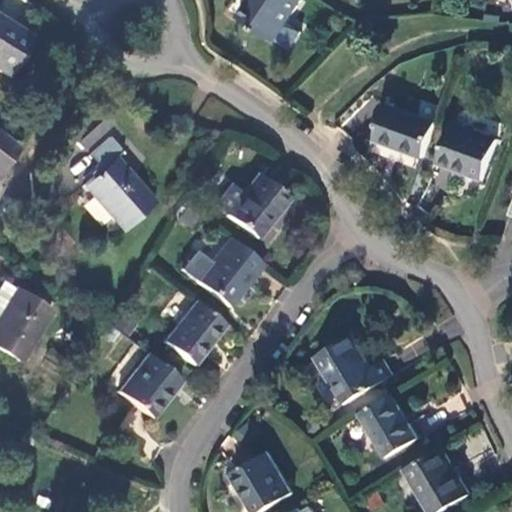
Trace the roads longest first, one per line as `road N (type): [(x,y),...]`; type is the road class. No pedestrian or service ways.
road 1 (residential): [(180,511),(186,462),(313,281),(361,233)]
road 2 (residential): [(361,233),(302,146),(168,58)]
road 3 (residential): [(511,443),(462,302)]
road 4 (residential): [(462,302),(434,272),(396,261),(361,233)]
